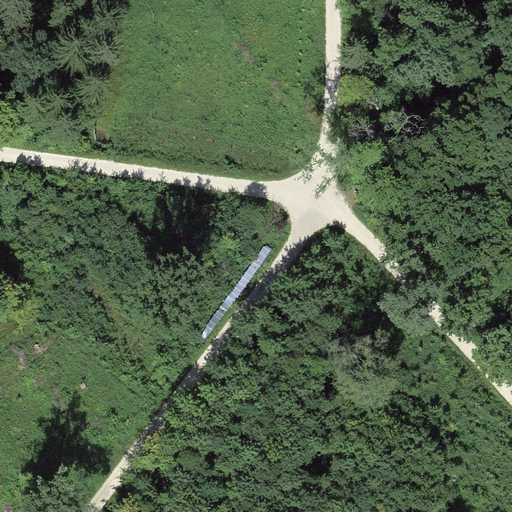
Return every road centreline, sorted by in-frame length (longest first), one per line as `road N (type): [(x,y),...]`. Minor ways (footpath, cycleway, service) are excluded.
road 1 (track): [(325,203),(99,511)]
road 2 (track): [(325,203),(0,156)]
road 3 (track): [(325,203),(359,229),(511,394)]
road 4 (track): [(335,0),(334,144),(325,203)]
